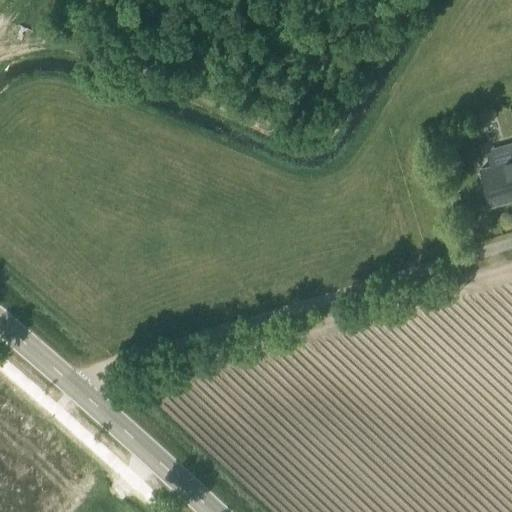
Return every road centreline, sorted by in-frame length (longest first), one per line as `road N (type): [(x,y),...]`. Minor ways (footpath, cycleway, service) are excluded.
road 1 (unclassified): [(72,381),(511,247)]
road 2 (secondary): [(208,511),(72,381)]
